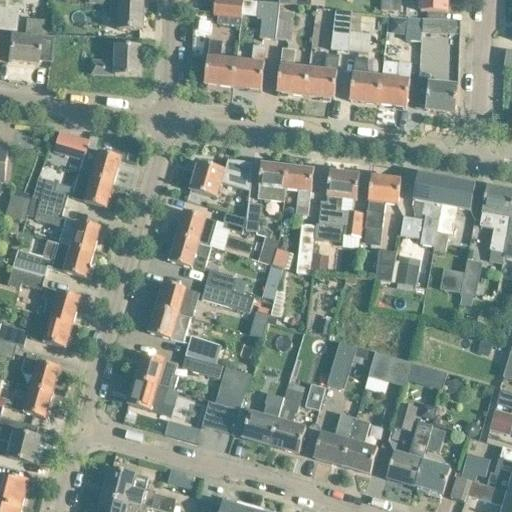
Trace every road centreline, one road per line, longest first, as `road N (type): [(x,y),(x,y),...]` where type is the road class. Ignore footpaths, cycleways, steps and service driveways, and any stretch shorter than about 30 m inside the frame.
road 1 (residential): [(87,430),(86,401),(165,122)]
road 2 (unclassified): [(478,161),(165,122)]
road 3 (residential): [(366,511),(87,430)]
road 4 (unclassified): [(165,122),(0,96)]
road 5 (residential): [(478,161),(489,0)]
road 6 (residential): [(165,122),(169,0)]
